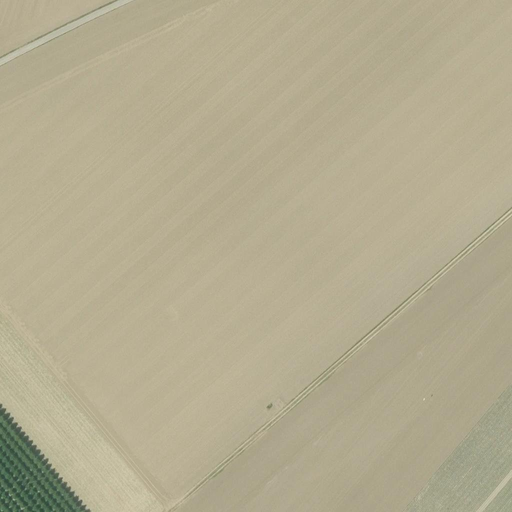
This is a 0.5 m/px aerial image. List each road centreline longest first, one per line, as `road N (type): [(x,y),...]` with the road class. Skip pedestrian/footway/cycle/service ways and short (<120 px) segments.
road 1 (track): [(169,511),(511,211)]
road 2 (track): [(0,62),(130,0)]
